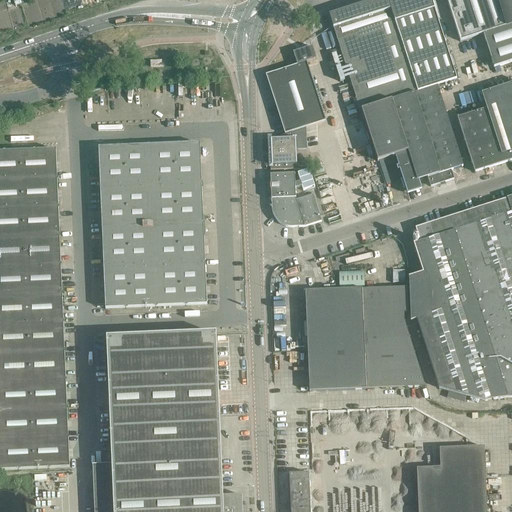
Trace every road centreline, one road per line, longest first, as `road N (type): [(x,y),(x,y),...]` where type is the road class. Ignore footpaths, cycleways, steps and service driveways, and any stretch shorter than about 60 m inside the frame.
road 1 (unclassified): [(511,180),(255,261)]
road 2 (unclassified): [(265,511),(255,261)]
road 3 (unknown): [(355,230),(328,139),(335,101),(319,42),(322,0)]
road 4 (tertiary): [(0,66),(208,0)]
road 5 (unclassified): [(255,261),(246,86)]
road 6 (tertiary): [(154,0),(0,52)]
road 7 (unknown): [(395,401),(501,428),(510,473)]
